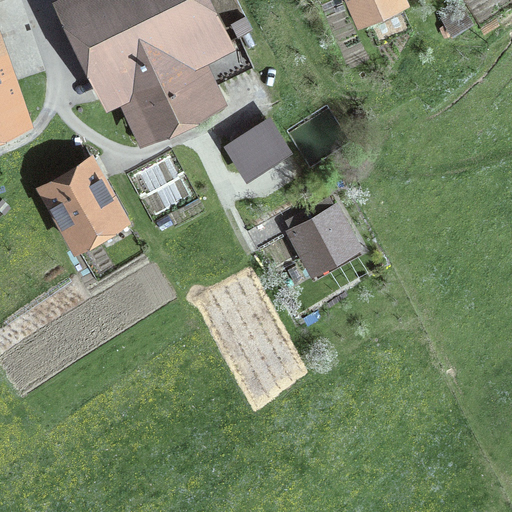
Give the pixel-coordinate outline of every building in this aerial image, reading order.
[(189,60),(198,55),(226,42),(205,0),(77,0),(64,6),(109,98),(132,88),(151,128),(209,100),(189,60)] [(354,0),(361,14),(391,0),(354,0)] [(238,36),(226,42),(198,55),(211,82),(252,62),(238,36)] [(0,125),(17,120),(0,69),(0,125)] [(285,147),(269,122),(231,145),(246,171),(285,147)] [(72,239),(117,214),(87,161),(42,187),(72,239)] [(313,268),(357,243),(335,205),(292,230),(313,268)]
